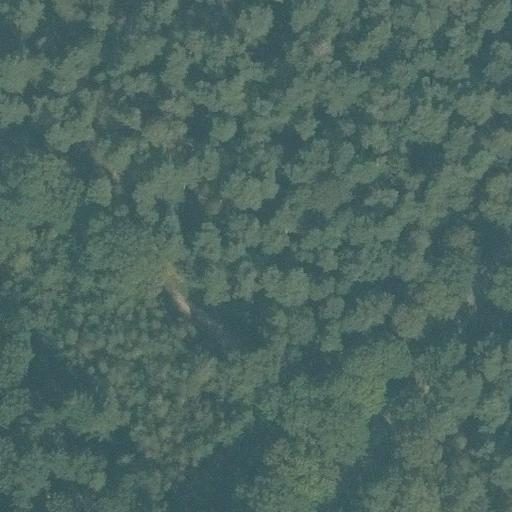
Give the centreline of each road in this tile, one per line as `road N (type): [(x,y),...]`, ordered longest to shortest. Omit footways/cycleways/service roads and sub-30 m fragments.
road 1 (track): [(19,170),(352,445)]
road 2 (tertiary): [(304,511),(511,254)]
